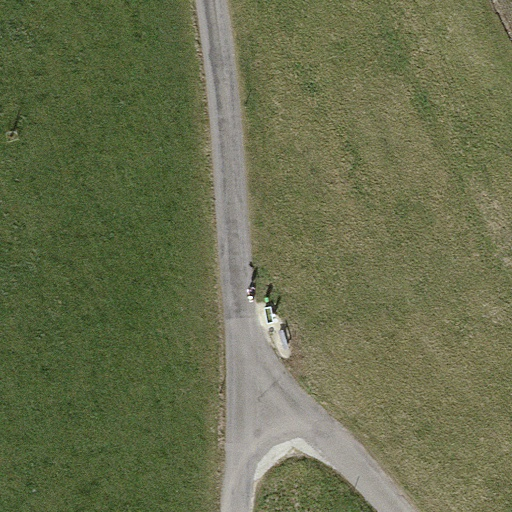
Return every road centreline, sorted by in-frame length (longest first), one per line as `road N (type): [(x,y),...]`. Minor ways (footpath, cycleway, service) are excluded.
road 1 (residential): [(246,404),(206,0)]
road 2 (residential): [(246,404),(307,419),(395,511)]
